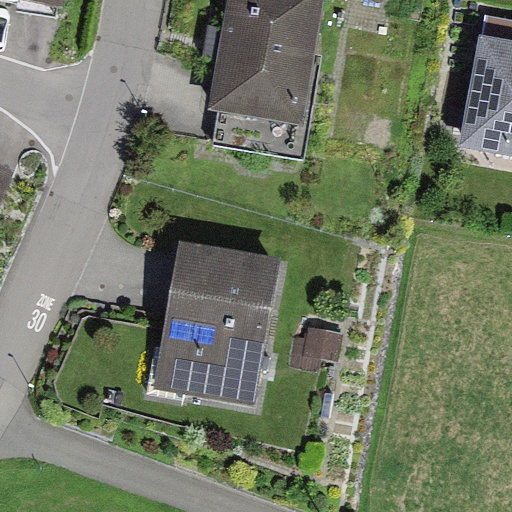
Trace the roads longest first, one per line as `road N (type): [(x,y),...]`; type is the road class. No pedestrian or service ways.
road 1 (residential): [(109,137),(0,379)]
road 2 (residential): [(0,427),(232,511)]
road 3 (residential): [(137,0),(109,137)]
